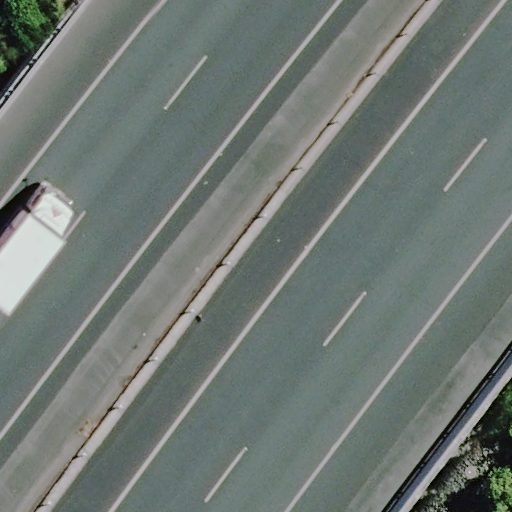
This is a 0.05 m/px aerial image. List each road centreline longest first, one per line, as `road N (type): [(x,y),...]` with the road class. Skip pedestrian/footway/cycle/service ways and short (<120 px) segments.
road 1 (motorway): [(511,156),(387,298),(224,511)]
road 2 (motorway): [(0,343),(286,0)]
